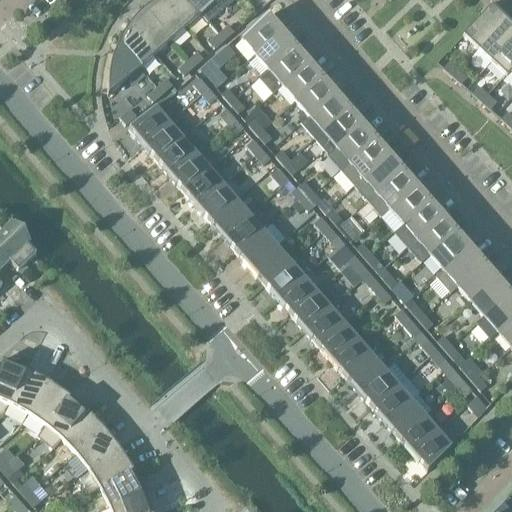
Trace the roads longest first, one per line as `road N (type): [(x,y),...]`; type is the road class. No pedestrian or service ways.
road 1 (unclassified): [(233,357),(0,80)]
road 2 (residential): [(511,238),(310,0)]
road 3 (unclassified): [(376,511),(233,357)]
road 4 (residential): [(151,429),(65,325),(27,321)]
